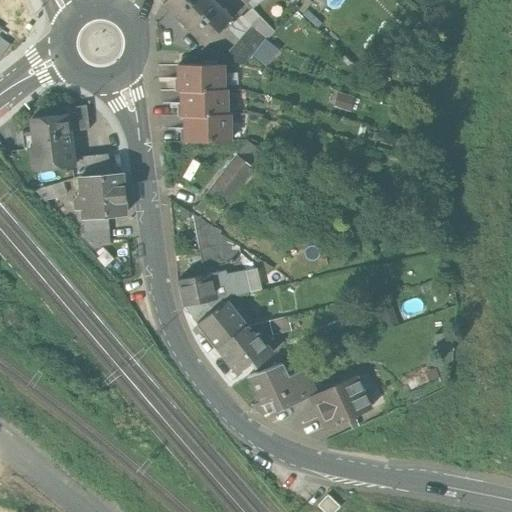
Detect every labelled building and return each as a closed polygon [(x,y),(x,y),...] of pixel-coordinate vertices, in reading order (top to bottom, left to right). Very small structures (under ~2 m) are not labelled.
[(211,0),(164,0),(161,3),(178,20),(186,28),(186,27),(203,44),(229,17),(211,0)] [(267,33),(273,26),(251,3),(229,24),(240,36),(228,48),(240,60),(255,46),(267,58),(279,46),(267,33)] [(222,63),(177,65),(177,89),(180,89),(222,89),(222,88),(222,63)] [(222,88),(222,89),(180,89),(180,114),(183,114),(225,113),(225,88),(222,88)] [(85,104),(64,106),(65,113),(67,113),(69,130),(88,128),(85,104)] [(65,113),(32,117),(36,144),(30,145),(33,169),(70,164),(73,164),(72,154),(69,130),(67,113),(65,113)] [(225,113),(183,114),(183,140),(228,140),(228,113),(225,113)] [(246,143),(202,196),(219,208),(231,217),(251,189),(240,181),(251,167),(249,165),(259,153),(246,143)] [(108,150),(72,154),(73,164),(70,164),(72,177),(79,175),(111,173),(108,150)] [(111,173),(79,175),(81,192),(75,199),(76,209),(82,209),(83,218),(106,216),(124,214),(121,172),(111,173)] [(106,216),(83,218),(85,237),(92,244),(109,242),(106,216)] [(234,254),(222,257),(223,264),(235,261),(234,254)] [(209,271),(176,278),(182,304),(215,296),(213,285),(209,271)] [(236,276),(224,278),(225,283),(213,285),(215,296),(228,294),(228,291),(239,288),(236,276)] [(244,324),(224,298),(195,321),(215,345),(244,324)] [(286,313),(267,318),(269,327),(283,324),(282,320),(288,319),(286,313)] [(244,324),(215,345),(235,370),(249,359),(253,364),(270,350),(255,331),(252,333),(244,324)] [(281,362),(247,375),(259,401),(270,396),(275,407),(310,391),(314,389),(303,365),(286,373),(281,362)] [(314,389),(310,391),(327,427),(346,417),(355,413),(354,413),(371,405),(370,403),(354,371),(314,389)] [(371,405),(354,413),(355,413),(346,417),(351,427),(383,412),(377,400),(370,403),(371,405)] [(326,492),(316,502),(325,511),(330,511),(338,504),(326,492)]
